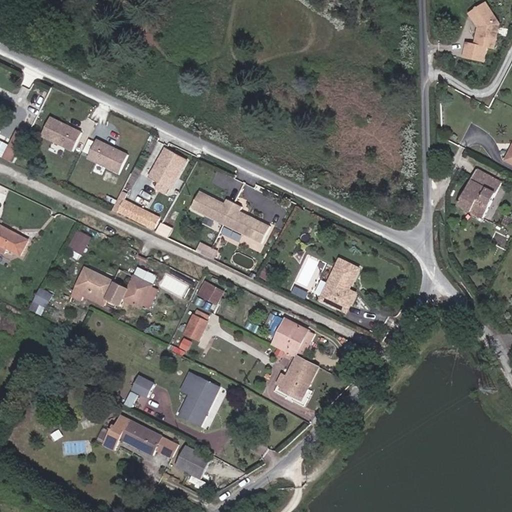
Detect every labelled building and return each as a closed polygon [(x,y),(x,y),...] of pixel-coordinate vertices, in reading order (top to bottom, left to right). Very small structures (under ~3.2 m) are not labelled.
[(487,1),(469,11),(479,28),(477,29),(475,35),(476,37),(476,40),(474,40),(473,42),(465,40),(461,55),(482,61),(485,46),(493,48),(499,23),(487,1)] [(49,125),(40,143),(71,159),(80,140),(49,125)] [(5,158),(15,163),(24,143),(14,138),(5,158)] [(91,138),(84,151),(90,155),(97,141),(91,138)] [(508,159),(511,151),(511,139),(502,156),(508,159)] [(95,147),(86,166),(118,181),(127,163),(95,147)] [(158,186),(168,191),(181,165),(166,157),(152,184),(158,186)] [(511,196),(511,190),(476,169),(455,203),(494,226),(511,196)] [(165,198),(168,191),(158,186),(155,193),(165,198)] [(277,225),(247,210),(249,206),(241,202),(234,199),(232,203),(207,191),(198,208),(269,243),(277,225)] [(164,225),(127,207),(121,220),(157,238),(164,225)] [(79,228),(69,247),(85,255),(95,236),(79,228)] [(5,257),(17,263),(25,248),(0,235),(0,259),(3,261),(5,257)] [(202,241),(198,251),(217,258),(220,249),(202,241)] [(354,284),(358,273),(339,265),(335,274),(354,284)] [(321,307),(348,318),(356,299),(346,295),(348,289),(351,290),(354,284),(335,274),(321,307)] [(113,290),(84,277),(71,306),(82,312),(85,306),(101,314),(113,290)] [(206,279),(198,294),(219,305),(227,290),(206,279)] [(122,305),(131,310),(143,287),(133,281),(122,305)] [(41,287),(33,307),(47,313),(55,292),(41,287)] [(131,310),(139,313),(151,291),(143,287),(131,310)] [(187,342),(198,348),(205,334),(208,329),(198,323),(187,342)] [(305,338),(306,336),(283,324),(281,327),(305,338)] [(269,349),(291,359),(305,338),(281,327),(269,349)] [(296,362),(302,365),(314,342),(305,338),(291,359),(296,362)] [(289,401),(295,405),(313,373),(291,359),(279,381),(276,380),(272,387),(278,390),(291,397),(289,401)] [(357,360),(347,366),(353,374),(363,366),(357,360)] [(141,374),(135,391),(152,397),(158,380),(141,374)] [(115,389),(129,396),(137,382),(123,375),(115,389)] [(190,415),(185,413),(193,394),(198,396),(204,386),(182,375),(177,386),(171,398),(161,417),(183,428),(190,415)] [(164,394),(171,398),(177,386),(169,382),(164,394)] [(134,390),(128,403),(134,406),(140,393),(134,390)] [(289,401),(291,397),(278,390),(276,395),(289,401)] [(100,426),(90,446),(103,453),(110,439),(143,455),(146,449),(152,438),(110,416),(104,428),(100,426)] [(161,457),(167,446),(152,438),(146,449),(161,457)] [(163,466),(188,480),(200,458),(174,446),(163,466)] [(166,484),(151,477),(150,479),(165,487),(166,484)]
